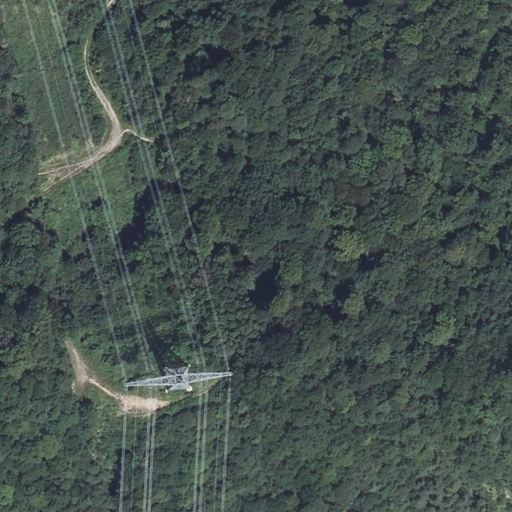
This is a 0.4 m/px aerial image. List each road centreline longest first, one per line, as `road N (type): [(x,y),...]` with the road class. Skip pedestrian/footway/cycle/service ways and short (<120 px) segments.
road 1 (track): [(161,404),(104,394),(50,326),(0,314)]
road 2 (track): [(104,150),(116,125),(82,51),(112,0)]
